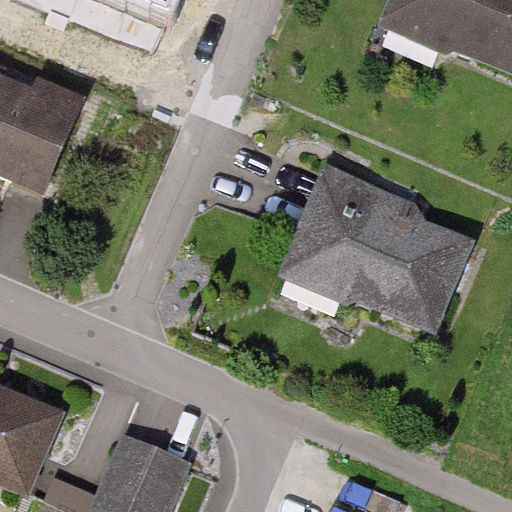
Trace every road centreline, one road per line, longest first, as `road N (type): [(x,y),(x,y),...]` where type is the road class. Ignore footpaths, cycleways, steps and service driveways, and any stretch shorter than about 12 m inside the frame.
road 1 (unclassified): [(290,418),(0,296)]
road 2 (track): [(511,510),(290,418)]
